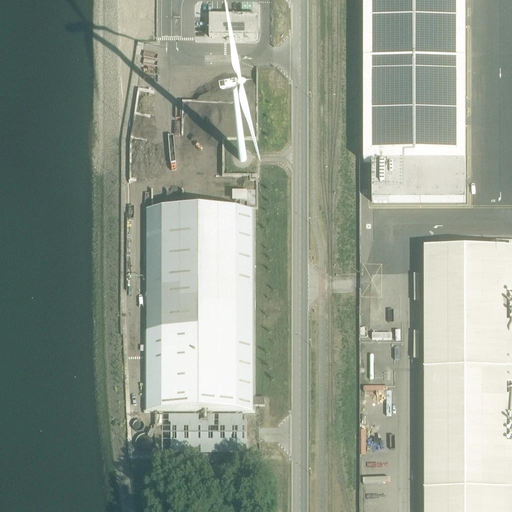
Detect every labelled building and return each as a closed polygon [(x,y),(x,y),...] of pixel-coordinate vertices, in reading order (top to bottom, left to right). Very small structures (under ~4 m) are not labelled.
[(362,0),(362,201),(468,201),(467,0),(362,0)] [(209,30),(209,38),(226,38),(226,41),(235,41),(235,38),(258,39),(258,17),(209,17),(209,26),(207,26),(207,30),(209,30)] [(140,43),(136,66),(158,70),(162,47),(140,43)] [(255,413),(255,407),(255,399),(255,211),(144,211),(144,414),(255,413)] [(505,511),(506,250),(424,250),(424,345),(424,511),(505,511)] [(264,407),(264,399),(255,399),(255,407),(264,407)] [(162,456),(246,456),(246,417),(162,417),(162,456)] [(154,443),(154,439),(152,437),(151,435),(149,434),(145,433),(144,433),(141,433),(138,435),(136,437),(135,438),(135,441),(134,443),(135,447),(137,450),(140,452),(142,452),(144,453),(147,453),(149,452),(151,450),(153,447),(154,445),(154,443)]
